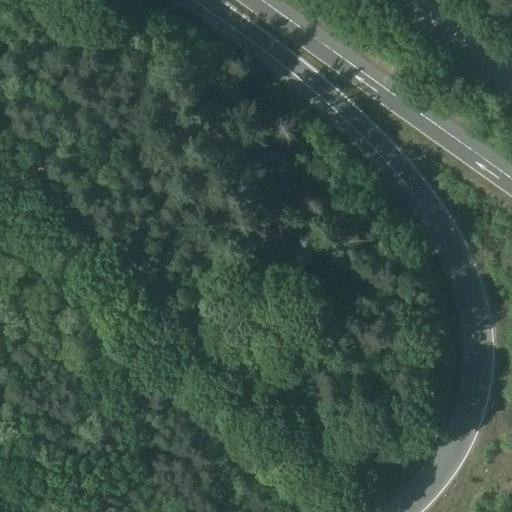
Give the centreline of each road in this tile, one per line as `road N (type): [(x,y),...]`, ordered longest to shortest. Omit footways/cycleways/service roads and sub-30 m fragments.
road 1 (motorway): [(203,0),(366,128),(430,203),(467,267),(483,351),(477,408),(446,473),(409,511)]
road 2 (motorway): [(511,190),(246,0)]
